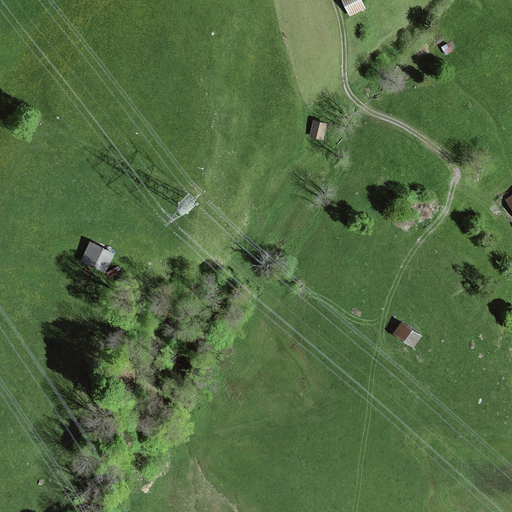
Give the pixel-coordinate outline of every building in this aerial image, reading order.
[(361,0),(341,0),(350,17),(366,10),(361,0)] [(448,43),(440,48),(446,57),(453,52),(448,43)] [(328,124),(313,121),(309,139),(324,142),(328,124)] [(114,254),(89,242),(80,262),(105,274),(114,254)] [(125,292),(128,282),(117,279),(114,288),(125,292)] [(422,337),(401,323),(393,335),(413,349),(422,337)]
